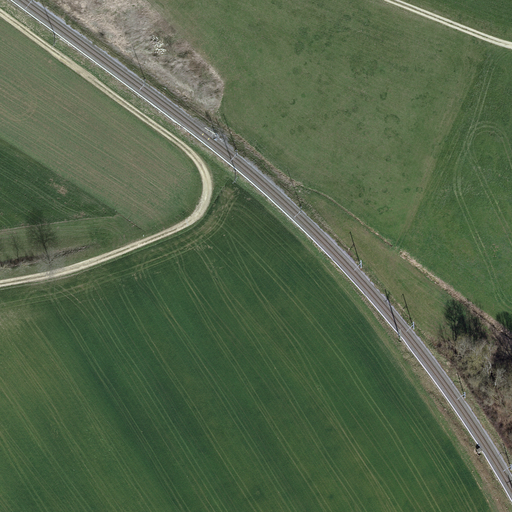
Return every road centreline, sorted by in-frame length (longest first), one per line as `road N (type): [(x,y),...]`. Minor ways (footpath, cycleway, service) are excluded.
road 1 (track): [(0,12),(187,150),(208,174),(209,197),(178,228),(67,271),(0,285)]
road 2 (track): [(382,0),(511,44)]
